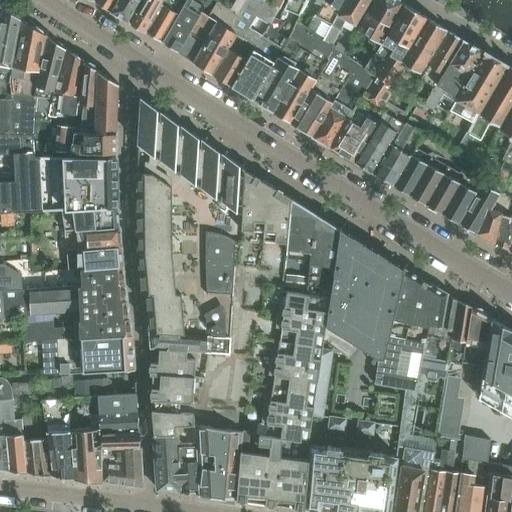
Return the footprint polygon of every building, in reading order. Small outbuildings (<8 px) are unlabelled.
[(93,0),(110,11),(116,0),(93,0)] [(116,0),(110,11),(127,21),(139,0),(116,0)] [(164,0),(142,0),(130,23),(145,32),(164,0)] [(185,0),(164,0),(145,32),(162,42),(185,0)] [(203,6),(192,0),(185,0),(162,42),(178,52),(200,11),(203,6)] [(213,0),(193,0),(204,6),(201,11),(207,15),(216,1),(213,0)] [(235,0),(230,9),(216,1),(207,15),(217,21),(228,28),(237,13),(238,14),(245,0),(235,0)] [(271,3),(267,0),(245,0),(238,14),(237,13),(228,28),(236,32),(256,44),(231,86),(253,99),(282,48),(262,35),(279,8),(271,3)] [(272,0),(271,3),(279,8),(283,0),(272,0)] [(285,0),(282,9),(298,19),(305,0),(285,0)] [(321,0),(319,4),(314,12),(332,22),(344,0),(321,0)] [(369,0),(344,0),(332,22),(324,36),(323,37),(335,44),(347,23),(355,27),(369,0)] [(404,2),(399,0),(373,0),(356,31),(377,44),(380,42),(404,2)] [(425,16),(404,2),(380,42),(390,49),(387,52),(399,59),(425,16)] [(2,6),(0,17),(0,101),(12,101),(14,71),(21,18),(2,6)] [(217,21),(207,15),(201,11),(200,11),(178,52),(193,63),(217,21)] [(445,38),(442,36),(446,29),(425,16),(399,59),(422,73),(445,38)] [(47,35),(21,18),(14,71),(12,101),(12,134),(34,135),(35,135),(36,97),(47,35)] [(236,32),(228,28),(217,21),(193,64),(212,74),(236,32)] [(324,36),(297,21),(282,48),(253,99),(290,122),(333,48),(335,44),(323,37),(324,36)] [(449,31),(445,38),(421,75),(435,84),(462,39),(449,31)] [(256,44),(236,32),(212,74),(231,86),(256,44)] [(47,35),(36,97),(51,98),(66,49),(47,35)] [(462,39),(435,84),(422,106),(434,113),(444,96),(453,102),(484,52),(462,39)] [(352,109),(352,108),(359,97),(374,73),(357,63),(333,48),(290,122),(312,136),(334,98),(352,109)] [(84,62),(66,49),(51,98),(36,97),(36,109),(41,109),(42,113),(48,114),(49,117),(76,118),(77,114),(84,62)] [(449,110),(472,124),(478,114),(506,65),(484,52),(453,102),(449,110)] [(94,129),(97,69),(84,62),(77,114),(82,115),(80,129),(94,129)] [(511,105),(511,68),(509,67),(482,117),(478,114),(472,124),(466,133),(481,141),(491,124),(498,129),(511,105)] [(97,69),(94,129),(94,132),(116,134),(117,134),(119,84),(97,69)] [(384,111),(359,97),(352,109),(330,147),(354,161),(384,112),(384,111)] [(330,147),(352,109),(334,98),(312,136),(330,147)] [(279,287),(292,197),(245,168),(141,99),(136,196),(137,236),(142,293),(146,293),(149,331),(229,336),(229,352),(151,348),(150,374),(152,374),(151,397),(154,435),(176,434),(176,425),(193,424),(197,494),(305,507),(314,403),(324,325),(325,320),(329,296),(305,292),(279,287)] [(0,133),(12,134),(12,101),(0,101),(0,133)] [(511,105),(498,129),(511,138),(508,143),(511,146),(503,160),(511,165),(511,105)] [(404,123),(384,112),(354,161),(371,172),(404,123)] [(423,132),(405,121),(404,123),(371,172),(393,184),(423,132)] [(117,153),(116,134),(73,132),(71,152),(117,153)] [(393,184),(458,222),(478,183),(480,179),(462,170),(467,160),(454,154),(440,141),(423,132),(393,184)] [(34,156),(34,135),(12,134),(0,133),(0,154),(13,154),(13,156),(15,156),(34,156)] [(0,213),(66,210),(64,157),(34,156),(15,156),(16,185),(0,186),(0,213)] [(117,157),(64,157),(66,210),(76,209),(94,208),(118,206),(118,204),(116,204),(116,168),(117,168),(117,165),(114,165),(114,160),(117,160),(117,157)] [(478,183),(458,222),(477,233),(488,206),(495,191),(478,183)] [(315,212),(292,197),(279,287),(305,292),(315,212)] [(477,233),(495,243),(502,213),(488,206),(477,233)] [(118,207),(94,208),(95,227),(119,225),(118,207)] [(94,208),(76,209),(79,250),(121,246),(119,225),(95,227),(94,208)] [(340,228),(316,213),(315,212),(305,292),(329,296),(340,228)] [(511,218),(502,213),(495,243),(508,250),(511,234),(511,218)] [(405,268),(340,228),(329,296),(325,320),(378,353),(381,336),(387,340),(388,337),(389,337),(405,268)] [(123,264),(121,246),(79,250),(80,268),(123,264)] [(0,319),(19,317),(30,316),(74,313),(79,312),(77,285),(50,287),(29,289),(22,289),(21,275),(3,264),(0,264),(0,319)] [(124,272),(123,264),(80,268),(81,285),(87,285),(87,286),(125,284),(124,278),(124,272)] [(446,292),(405,268),(389,337),(424,343),(427,324),(441,326),(446,292)] [(128,301),(125,284),(87,286),(88,303),(128,301)] [(457,299),(446,292),(441,326),(427,324),(424,343),(422,357),(447,361),(457,299)] [(471,308),(471,307),(457,299),(447,361),(446,370),(458,368),(461,368),(464,345),(465,345),(466,341),(471,308)] [(88,303),(89,320),(130,317),(128,301),(88,303)] [(487,346),(492,319),(491,319),(492,318),(491,318),(491,317),(487,311),(479,307),(472,307),(471,307),(471,308),(466,341),(479,343),(478,345),(487,346)] [(130,317),(89,320),(73,321),(74,337),(132,334),(130,317)] [(493,319),(492,319),(487,346),(478,345),(478,344),(475,362),(476,362),(476,364),(473,381),(481,385),(511,402),(511,331),(511,329),(493,318),(493,319)] [(378,358),(324,325),(314,403),(305,507),(319,509),(319,510),(333,511),(341,511),(389,511),(405,387),(375,383),(378,358)] [(151,348),(229,352),(229,336),(149,331),(151,348)] [(134,369),(132,334),(74,337),(57,338),(59,374),(134,369)] [(47,394),(45,374),(11,374),(14,421),(7,421),(7,438),(8,470),(27,472),(23,442),(21,414),(43,412),(42,399),(41,395),(47,394)] [(0,429),(7,429),(6,420),(14,419),(12,400),(11,388),(9,384),(6,380),(2,378),(0,377),(0,429)] [(81,396),(83,412),(83,415),(97,414),(129,412),(138,411),(136,393),(81,396)] [(47,440),(52,475),(75,478),(70,432),(67,397),(58,397),(57,398),(42,399),(43,412),(47,438),(47,440)] [(138,411),(129,412),(97,414),(98,429),(99,432),(139,429),(138,411)] [(197,494),(193,424),(176,425),(181,492),(197,494)] [(99,432),(98,429),(70,432),(75,478),(102,482),(102,481),(100,449),(99,432)] [(140,447),(139,429),(99,432),(100,449),(140,447)] [(181,492),(176,434),(154,435),(157,489),(181,492)] [(478,437),(464,434),(464,435),(463,440),(463,441),(464,442),(462,458),(463,458),(468,459),(475,461),(478,437)] [(490,439),(478,437),(475,461),(478,461),(483,462),(487,463),(487,462),(490,439)] [(0,469),(8,470),(7,438),(0,438),(0,469)] [(52,475),(47,440),(23,442),(27,472),(52,475)] [(434,451),(405,445),(393,511),(424,511),(432,467),(434,451)] [(144,487),(140,448),(100,449),(102,481),(144,487)] [(470,511),(478,461),(475,461),(468,459),(467,468),(464,472),(461,471),(453,511),(470,511)] [(478,461),(470,511),(483,511),(489,472),(482,471),(483,462),(478,461)] [(508,511),(511,485),(511,479),(511,467),(490,464),(489,472),(483,511),(508,511)] [(438,511),(446,469),(432,467),(424,511),(438,511)] [(453,511),(461,471),(446,469),(438,511),(453,511)]
